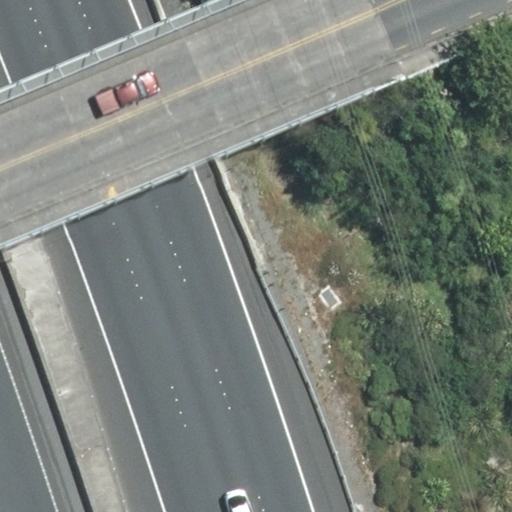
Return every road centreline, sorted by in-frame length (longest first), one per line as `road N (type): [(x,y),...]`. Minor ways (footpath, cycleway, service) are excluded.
road 1 (motorway): [(32,0),(215,511)]
road 2 (secondary): [(0,165),(398,0)]
